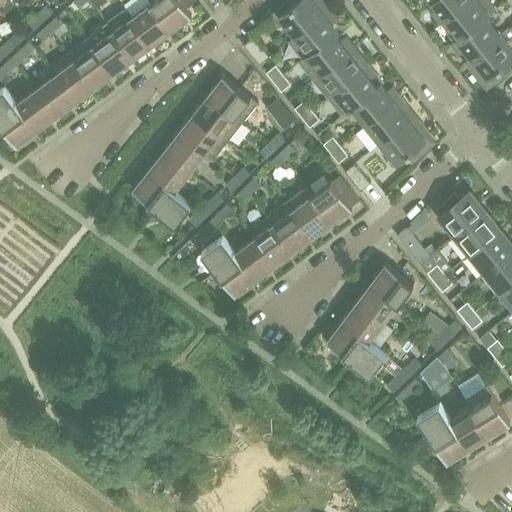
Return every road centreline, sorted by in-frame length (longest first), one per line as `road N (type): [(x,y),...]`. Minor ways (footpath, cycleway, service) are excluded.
road 1 (residential): [(275,325),(478,133)]
road 2 (residential): [(64,172),(258,0)]
road 3 (residential): [(370,0),(478,133)]
